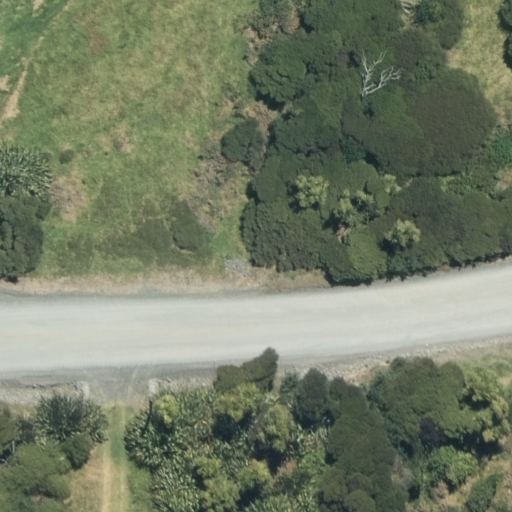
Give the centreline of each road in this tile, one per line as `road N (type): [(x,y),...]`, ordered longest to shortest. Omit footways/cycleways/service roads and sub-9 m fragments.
road 1 (unclassified): [(0,351),(122,345),(511,286)]
road 2 (track): [(120,511),(122,345)]
